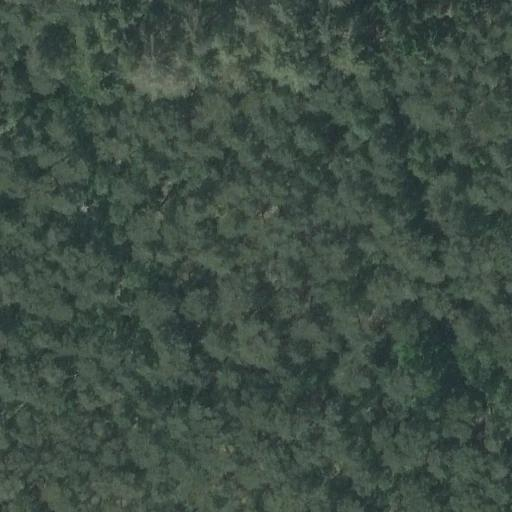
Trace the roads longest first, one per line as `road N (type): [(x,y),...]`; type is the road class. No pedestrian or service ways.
road 1 (track): [(497,511),(374,0)]
road 2 (track): [(384,39),(0,86)]
